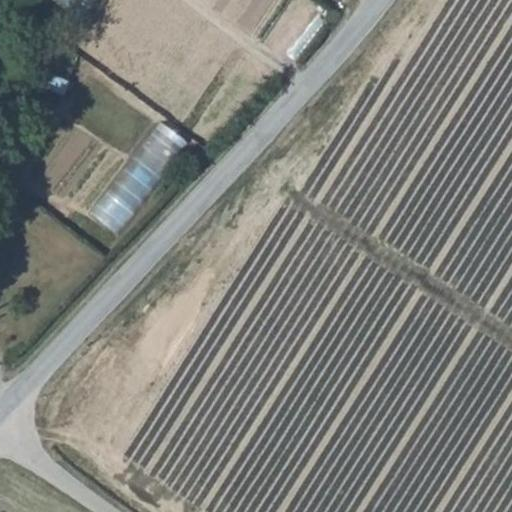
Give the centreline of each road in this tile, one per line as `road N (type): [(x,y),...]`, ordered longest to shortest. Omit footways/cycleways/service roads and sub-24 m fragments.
road 1 (unclassified): [(0,407),(382,0)]
road 2 (unclassified): [(105,511),(0,438)]
